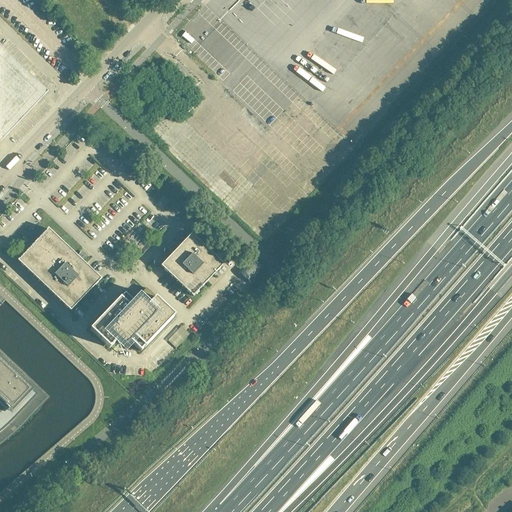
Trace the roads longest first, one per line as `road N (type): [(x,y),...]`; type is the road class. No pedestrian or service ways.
road 1 (motorway): [(511,126),(129,511)]
road 2 (motorway): [(511,157),(227,505)]
road 3 (motorway): [(511,191),(227,505)]
road 4 (motorway): [(265,511),(511,237)]
road 5 (motorway): [(276,511),(332,468),(511,268)]
road 6 (motorway): [(335,511),(511,308)]
road 7 (residential): [(0,177),(169,0)]
road 8 (unknown): [(239,232),(300,170),(275,145)]
